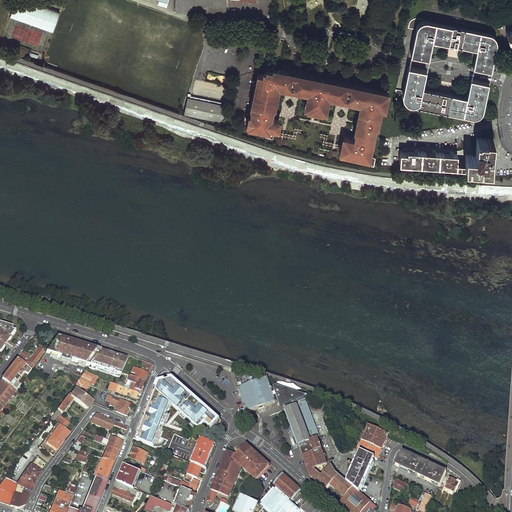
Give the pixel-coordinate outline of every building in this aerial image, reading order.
[(59,10),(30,0),(14,0),(9,17),(51,32),(59,10)] [(226,0),(176,0),(176,12),(226,12),(226,0)] [(424,20),(426,20),(422,19),(418,18),(417,18),(416,18),(415,18),(414,18),(413,19),(412,19),(412,20),(411,20),(410,21),(410,22),(409,23),(409,24),(408,28),(415,29),(416,26),(417,24),(418,23),(420,21),(421,21),(424,20)] [(464,27),(452,25),(452,23),(427,18),(427,20),(426,20),(424,20),(421,21),(420,21),(418,23),(417,24),(416,26),(415,29),(410,53),(411,53),(411,55),(428,58),(432,40),(448,43),(454,44),(477,49),(473,67),(493,71),(498,46),(496,46),(496,45),(496,44),(497,43),(496,41),(496,40),(496,39),(495,38),(495,37),(494,36),(493,35),(492,34),(491,33),(489,33),(489,31),(464,25),(464,27)] [(405,101),(406,102),(407,103),(408,103),(409,104),(410,104),(409,106),(439,112),(439,109),(443,110),(442,113),(467,118),(472,118),(472,117),(474,117),(475,117),(476,117),(477,116),(479,115),(480,115),(480,114),(481,113),(482,112),(482,111),(483,109),(483,107),(485,108),(490,83),(470,79),(467,97),(445,93),(422,88),(426,70),(408,66),(403,91),(402,93),(402,94),(402,96),(402,97),(403,98),(403,99),(404,100),(405,101)] [(265,75),(259,74),(250,115),(249,118),(247,118),(246,124),(255,126),(255,125),(262,127),(261,129),(265,130),(269,131),(269,128),(277,130),(279,120),(271,118),(272,115),(269,115),(269,113),(275,85),(278,85),(278,83),(286,84),(285,87),(292,88),(293,86),(308,89),(308,92),(309,92),(310,92),(309,99),(308,99),(307,101),(306,107),(315,109),(324,111),(326,105),(326,103),(325,102),(325,99),(325,98),(326,93),(345,96),(344,99),(362,103),(357,123),(354,137),(354,139),(344,137),(342,148),(345,149),(344,154),(355,156),(356,153),(365,155),(365,158),(373,160),(374,151),(371,151),(380,106),(383,107),(387,92),(355,86),(352,85),(347,84),(348,80),(343,79),(342,83),(340,83),(326,80),(325,80),(324,81),(321,80),(318,80),(317,78),(315,78),(302,75),(300,75),(301,70),(296,69),(295,75),(291,74),(288,74),(288,72),(287,72),(283,71),(278,70),(278,71),(276,71),(274,70),(273,73),(269,73),(266,72),(265,75)] [(272,115),(278,85),(275,85),(269,113),(269,115),(272,115)] [(403,91),(396,89),(395,93),(396,99),(400,102),(409,104),(408,103),(407,103),(406,102),(405,101),(404,100),(403,99),(403,98),(402,97),(402,96),(402,94),(402,93),(403,91)] [(328,96),(344,99),(345,96),(326,93),(325,98),(325,99),(325,102),(326,103),(328,96)] [(188,97),(184,113),(219,121),(223,105),(188,97)] [(319,111),(326,112),(327,105),(326,105),(324,111),(315,109),(306,107),(307,101),(306,101),(304,108),(311,110),(311,111),(312,111),(318,112),(319,111)] [(400,159),(399,163),(465,167),(465,166),(474,167),(474,166),(489,167),(491,156),(495,156),(495,146),(492,146),(493,142),(493,139),(476,137),(475,155),(466,154),(453,153),(453,151),(443,151),(443,153),(435,152),(435,149),(426,150),(426,151),(418,151),(418,148),(408,149),(407,152),(400,151),(400,155),(400,159)] [(7,329),(1,326),(0,328),(0,350),(14,333),(11,331),(12,327),(7,327),(7,329)] [(122,372),(126,362),(124,361),(116,358),(111,357),(106,355),(99,353),(100,352),(96,351),(90,349),(87,348),(79,346),(75,344),(68,342),(65,341),(64,342),(56,339),(46,353),(52,355),(53,358),(87,369),(88,368),(118,378),(118,377),(120,378),(122,372)] [(17,360),(30,370),(33,368),(32,367),(44,350),(40,347),(30,360),(29,359),(27,362),(24,360),(26,356),(27,357),(29,354),(24,350),(22,353),(17,360)] [(7,373),(2,380),(16,390),(31,371),(30,370),(17,360),(7,373)] [(136,374),(135,378),(138,379),(144,381),(147,373),(133,368),(132,372),(136,374)] [(85,372),(73,387),(75,389),(76,389),(80,384),(88,387),(90,383),(94,385),(98,377),(85,372)] [(274,390),(271,391),(267,379),(260,381),(234,373),(239,387),(240,387),(241,388),(239,389),(240,394),(238,395),(242,405),(244,404),(247,413),(275,402),(273,396),(276,395),(281,407),(309,397),(308,396),(294,391),(279,387),(276,386),(275,386),(274,387),(274,388),(274,390)] [(135,378),(130,375),(128,381),(130,382),(128,386),(127,388),(133,391),(134,389),(138,379),(135,378)] [(157,382),(134,439),(154,447),(171,404),(200,428),(205,423),(212,429),(221,421),(173,378),(157,382)] [(138,379),(134,389),(139,391),(140,391),(144,381),(138,379)] [(0,411),(16,390),(2,380),(1,381),(0,382),(0,411)] [(109,389),(116,392),(118,388),(117,387),(118,385),(117,384),(112,382),(109,389)] [(280,383),(279,387),(294,391),(296,387),(294,387),(294,388),(293,387),(284,384),(284,385),(283,384),(280,383)] [(127,388),(118,385),(117,387),(118,388),(116,392),(125,396),(126,392),(131,394),(132,396),(136,397),(138,393),(133,391),(127,388)] [(76,389),(75,389),(72,393),(74,395),(72,398),(73,398),(87,410),(88,407),(93,402),(76,389)] [(68,395),(51,418),(54,420),(60,411),(63,412),(73,398),(72,398),(69,396),(68,395)] [(117,408),(116,411),(126,416),(128,410),(126,409),(129,403),(107,395),(105,401),(110,403),(109,405),(113,406),(114,403),(118,405),(117,408)] [(306,401),(298,404),(285,409),(308,470),(312,469),(322,465),(326,464),(316,437),(319,436),(306,401)] [(113,422),(96,415),(90,422),(110,430),(113,422)] [(59,416),(55,421),(57,423),(65,428),(68,423),(59,416)] [(181,428),(186,422),(182,419),(177,425),(181,428)] [(41,449),(42,449),(53,456),(61,445),(64,441),(62,440),(69,432),(65,428),(57,423),(39,448),(41,449)] [(368,426),(361,441),(381,449),(384,443),(388,435),(368,426)] [(104,438),(96,435),(93,441),(101,444),(103,440),(104,438)] [(108,447),(118,451),(120,447),(122,442),(116,439),(111,438),(109,442),(103,440),(101,444),(108,447)] [(201,440),(192,463),(202,468),(205,469),(210,457),(214,445),(201,440)] [(361,441),(357,451),(360,453),(375,459),(377,460),(379,455),(381,449),(361,441)] [(239,455),(238,454),(236,456),(232,454),(227,452),(224,460),(226,460),(225,464),(223,463),(218,474),(220,475),(219,478),(217,478),(214,485),(216,485),(213,492),(217,493),(227,497),(230,491),(232,492),(234,485),(232,484),(234,481),(236,482),(238,477),(235,476),(236,474),(238,475),(240,470),(238,469),(240,465),(242,467),(244,466),(248,469),(246,471),(252,476),(253,474),(258,479),(268,468),(263,464),(264,462),(259,457),(257,459),(254,455),(255,454),(246,445),(242,449),(243,451),(239,455)] [(103,459),(114,463),(116,457),(118,451),(108,447),(103,459)] [(135,448),(130,458),(141,463),(143,458),(147,460),(149,454),(135,448)] [(87,463),(90,455),(80,451),(77,460),(87,463)] [(360,453),(347,482),(360,493),(375,459),(360,453)] [(396,466),(440,487),(446,473),(402,453),(396,466)] [(36,458),(18,485),(5,478),(0,484),(0,502),(9,506),(12,497),(33,467),(41,472),(44,468),(46,465),(36,458)] [(103,459),(101,458),(94,476),(95,476),(107,480),(110,472),(114,463),(103,459)] [(192,463),(187,474),(193,477),(197,478),(199,473),(200,473),(202,468),(192,463)] [(120,473),(117,482),(130,488),(137,470),(124,465),(120,473)] [(318,474),(323,468),(322,465),(312,469),(318,474)] [(372,511),(373,511),(377,508),(360,493),(347,482),(335,472),(330,466),(321,476),(318,474),(312,469),(308,470),(310,477),(326,490),(331,485),(345,497),(340,503),(350,511),(367,511),(370,509),(372,511)] [(12,497),(9,506),(14,508),(17,509),(25,506),(35,479),(41,472),(33,467),(12,497)] [(139,471),(137,470),(130,488),(133,489),(139,471)] [(159,474),(157,478),(180,488),(182,482),(174,478),(173,479),(161,475),(159,474)] [(302,491),(283,474),(274,485),(277,488),(275,490),(262,504),(261,506),(265,509),(262,511),(301,511),(309,502),(306,499),(297,509),(289,502),(290,500),(292,502),(302,491)] [(94,511),(107,480),(95,476),(81,511),(78,510),(77,511),(73,511),(68,510),(66,511),(94,511)] [(393,488),(404,493),(407,486),(410,488),(411,486),(397,479),(393,488)] [(445,489),(454,493),(457,486),(455,485),(456,482),(450,479),(445,489)] [(182,482),(180,488),(182,489),(195,494),(197,488),(199,483),(194,481),(191,485),(182,482)] [(74,495),(78,485),(69,482),(65,492),(74,495)] [(117,482),(112,494),(132,502),(137,490),(133,489),(130,488),(117,482)] [(180,488),(173,505),(175,506),(182,489),(180,488)] [(275,490),(273,488),(261,503),(262,504),(275,490)] [(182,489),(175,506),(189,511),(193,503),(196,495),(195,494),(182,489)] [(73,496),(59,491),(56,497),(71,502),(73,496)] [(240,494),(233,511),(234,511),(254,511),(255,510),(258,503),(240,494)] [(416,510),(420,511),(423,511),(431,496),(426,494),(424,497),(421,496),(419,501),(416,508),(416,510)] [(151,496),(144,511),(145,511),(151,511),(154,505),(170,511),(172,507),(177,510),(175,511),(189,511),(175,506),(173,505),(151,496)] [(71,502),(56,497),(53,505),(68,510),(71,502)] [(408,504),(416,508),(419,501),(412,497),(408,504)] [(320,511),(309,502),(301,511),(320,511)]
